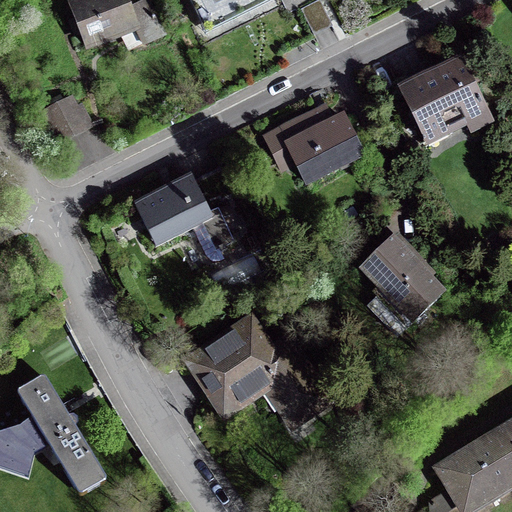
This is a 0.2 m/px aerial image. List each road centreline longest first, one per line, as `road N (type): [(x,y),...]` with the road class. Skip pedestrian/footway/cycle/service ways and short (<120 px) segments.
road 1 (residential): [(45,213),(469,0)]
road 2 (residential): [(45,213),(216,511)]
